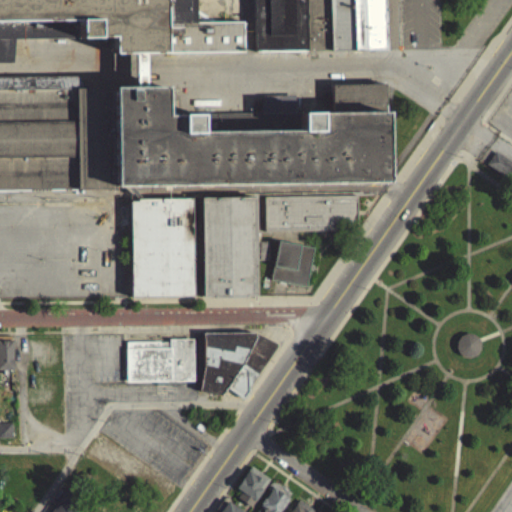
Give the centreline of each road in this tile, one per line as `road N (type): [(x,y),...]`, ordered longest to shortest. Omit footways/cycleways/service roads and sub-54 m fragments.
road 1 (tertiary): [(511,48),(186,511)]
road 2 (residential): [(326,316),(0,319)]
road 3 (residential): [(360,511),(244,432)]
